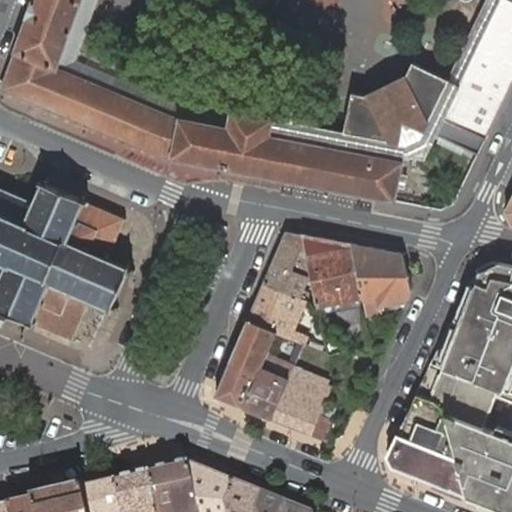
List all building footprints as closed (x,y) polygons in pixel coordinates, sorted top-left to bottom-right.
[(35,0),(2,89),(160,156),(395,201),(396,201),(405,155),(365,148),(331,141),(328,140),(327,148),(324,147),(323,147),(272,137),(275,119),(233,110),(232,114),(229,129),(173,117),(58,69),(83,0),(35,0)] [(99,0),(83,0),(58,69),(173,117),(229,129),(232,114),(178,104),(77,61),(99,0)] [(489,0),(450,80),(440,101),(435,112),(437,115),(442,118),(443,116),(444,117),(501,0),(489,0)] [(511,0),(501,0),(444,117),(443,116),(442,118),(444,118),(486,139),(487,138),(486,138),(511,83),(511,0)] [(408,77),(404,79),(415,84),(435,112),(440,101),(450,80),(443,76),(415,63),(408,77)] [(415,84),(404,79),(368,96),(353,93),(347,123),(345,133),(367,137),(407,145),(423,137),(433,116),(435,112),(415,84)] [(367,137),(345,133),(275,119),(272,137),(323,147),(324,147),(327,148),(328,140),(331,141),(365,148),(405,155),(423,160),(444,118),(442,118),(437,115),(435,112),(433,116),(423,137),(407,145),(367,137)] [(0,285),(1,286),(0,288),(0,308),(28,321),(26,326),(30,327),(33,323),(38,326),(38,324),(51,330),(51,331),(53,332),(54,330),(71,338),(71,340),(73,341),(73,339),(75,340),(76,337),(75,336),(82,319),(83,319),(84,317),(83,317),(89,303),(90,304),(92,299),(109,307),(107,311),(111,312),(113,308),(117,310),(120,306),(114,304),(129,272),(134,274),(136,270),(131,268),(133,263),(129,261),(127,266),(110,259),(112,254),(110,253),(116,241),(117,241),(118,239),(117,239),(125,221),(126,222),(127,219),(126,218),(126,217),(124,216),(124,218),(106,210),(106,209),(104,207),(103,209),(91,203),(91,202),(86,199),(88,194),(84,193),(82,198),(48,184),(51,178),(47,176),(45,181),(39,179),(38,184),(42,186),(35,202),(19,195),(21,190),(17,188),(15,193),(0,186),(0,182),(1,181),(0,180),(0,285)] [(310,262),(304,234),(288,231),(265,283),(314,303),(319,304),(319,303),(317,296),(305,291),(309,279),(310,262)] [(363,294),(353,244),(304,234),(310,262),(317,296),(319,303),(351,297),(363,294)] [(408,299),(413,290),(404,253),(353,244),(363,294),(365,303),(368,315),(369,314),(374,314),(383,311),(382,305),(408,299)] [(497,252),(483,259),(477,271),(484,274),(488,265),(503,253),(497,252)] [(511,255),(503,253),(488,265),(484,274),(477,271),(464,298),(474,303),(467,318),(457,313),(436,355),(431,366),(443,411),(480,425),(482,425),(483,427),(498,389),(504,392),(511,370),(511,255)] [(314,303),(265,283),(249,320),(278,332),(305,344),(306,345),(310,336),(294,329),(303,307),(311,310),(314,303)] [(459,309),(457,313),(467,318),(474,303),(464,298),(459,309)] [(269,352),(278,332),(249,320),(232,361),(217,395),(245,407),(260,374),(269,352)] [(296,364),(269,352),(260,374),(245,407),(273,418),(295,368),(296,364)] [(431,366),(418,394),(440,402),(431,366)] [(329,382),(295,368),(273,418),(312,433),(321,415),(334,386),(328,383),(329,382)] [(393,466),(468,496),(460,468),(456,457),(454,456),(440,402),(418,394),(410,410),(399,433),(388,456),(393,466)] [(443,411),(450,434),(460,431),(480,425),(443,411)] [(321,415),(312,433),(329,440),(334,420),(321,415)] [(511,511),(511,438),(483,427),(480,425),(460,431),(450,434),(456,457),(460,468),(464,461),(511,479),(511,511)] [(460,468),(468,496),(507,511),(511,511),(511,479),(464,461),(460,468)] [(158,511),(199,511),(188,464),(149,473),(158,511)] [(188,464),(199,511),(228,511),(227,505),(236,483),(188,464)] [(158,511),(149,473),(116,480),(122,511),(158,511)] [(122,511),(116,480),(81,489),(86,511),(122,511)] [(257,511),(262,493),(236,483),(227,505),(228,511),(257,511)] [(86,511),(81,489),(32,500),(35,511),(86,511)] [(286,511),(285,502),(262,493),(257,511),(286,511)] [(35,511),(32,500),(9,506),(10,511),(35,511)] [(309,511),(285,502),(286,511),(309,511)]
